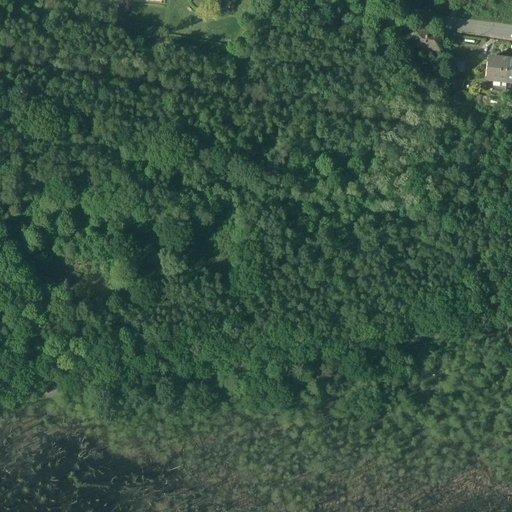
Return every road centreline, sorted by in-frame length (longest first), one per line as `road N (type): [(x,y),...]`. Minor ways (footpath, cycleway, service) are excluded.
road 1 (residential): [(511,320),(0,403)]
road 2 (residential): [(383,0),(511,32)]
